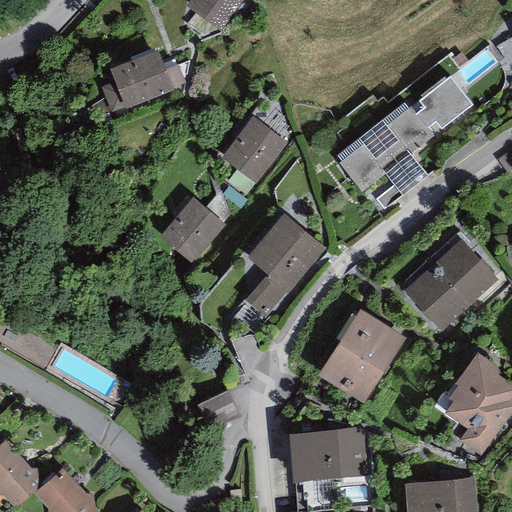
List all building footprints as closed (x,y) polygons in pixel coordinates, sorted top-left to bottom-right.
[(238,0),(192,0),(189,5),(221,26),(238,0)] [(511,36),(480,55),(503,93),(511,87),(511,36)] [(156,51),(113,66),(118,79),(105,84),(114,107),(169,87),(156,51)] [(403,100),(334,156),(365,191),(386,173),(402,193),(430,174),(413,151),(473,103),(447,73),(410,105),(403,100)] [(284,143),(252,120),(224,157),(256,181),(284,143)] [(193,201),(165,235),(192,257),(220,223),(193,201)] [(282,217),(251,254),(271,272),(247,301),(264,315),(320,249),(282,217)] [(461,243),(410,290),(441,324),(492,277),(461,243)] [(361,312),(322,371),(363,398),(401,338),(361,312)] [(250,376),(267,369),(253,335),(236,342),(250,376)] [(452,394),(456,397),(447,410),(472,427),(464,439),(480,451),(511,404),(506,400),(511,391),(511,388),(492,374),(496,367),(479,355),(452,394)] [(215,427),(243,415),(232,389),(204,401),(215,427)] [(366,428),(294,432),(296,485),(369,482),(366,428)] [(9,441),(0,449),(0,493),(18,511),(49,479),(9,441)] [(70,472),(39,501),(49,511),(107,511),(108,511),(70,472)] [(474,511),(472,480),(408,485),(410,511),(474,511)]
